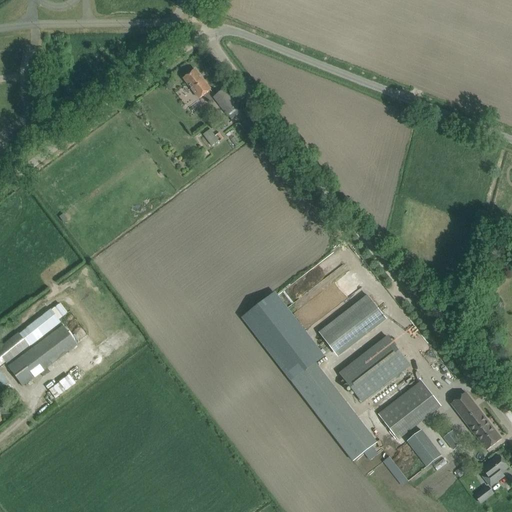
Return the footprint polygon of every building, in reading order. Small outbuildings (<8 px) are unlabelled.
[(200,98),(211,90),(195,69),(184,78),(200,98)] [(241,112),(237,107),(224,90),(214,97),(231,119),(241,112)] [(215,136),(210,129),(203,135),(212,147),(224,138),(219,133),(215,136)] [(391,320),(373,294),(322,329),(340,355),(391,320)] [(0,347),(0,367),(59,321),(49,309),(0,347)] [(49,366),(77,346),(62,326),(6,367),(21,387),(40,373),(42,377),(49,372),(46,368),(49,366)] [(388,337),(343,372),(340,374),(362,402),(410,365),(388,337)] [(306,369),(330,357),(325,347),(312,354),(315,362),(306,367),(306,369)] [(0,372),(0,386),(1,389),(8,383),(0,372)] [(51,389),(57,398),(78,384),(72,374),(51,389)] [(379,415),(397,439),(441,405),(422,381),(379,415)] [(502,439),(497,432),(466,393),(451,404),(487,451),(502,439)] [(427,466),(442,456),(422,429),(408,440),(427,466)] [(463,443),(453,431),(444,438),(454,450),(463,443)] [(379,452),(373,445),(364,451),(370,459),(379,452)] [(408,479),(390,455),(383,461),(402,485),(408,479)] [(501,472),(508,467),(499,456),(483,469),(487,475),(484,477),(491,486),(504,476),(501,472)] [(434,466),(437,470),(447,463),(443,458),(434,466)] [(467,463),(455,471),(460,478),(471,469),(467,463)] [(476,497),(481,503),(494,493),(489,487),(476,497)]
